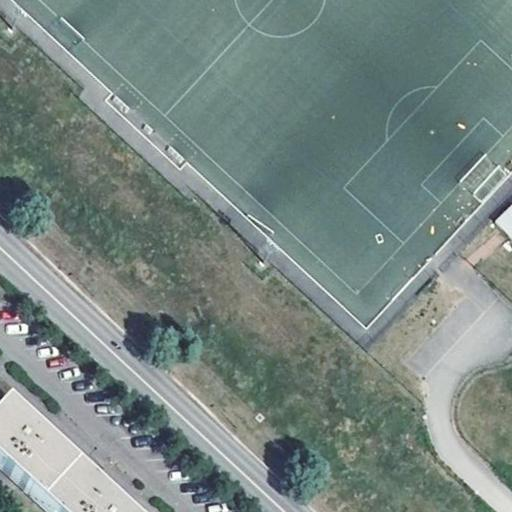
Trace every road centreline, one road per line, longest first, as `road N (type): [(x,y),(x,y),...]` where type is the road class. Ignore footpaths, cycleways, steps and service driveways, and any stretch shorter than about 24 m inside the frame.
road 1 (secondary): [(283,511),(0,249)]
road 2 (track): [(502,511),(445,450),(435,415),(444,368),(501,307)]
